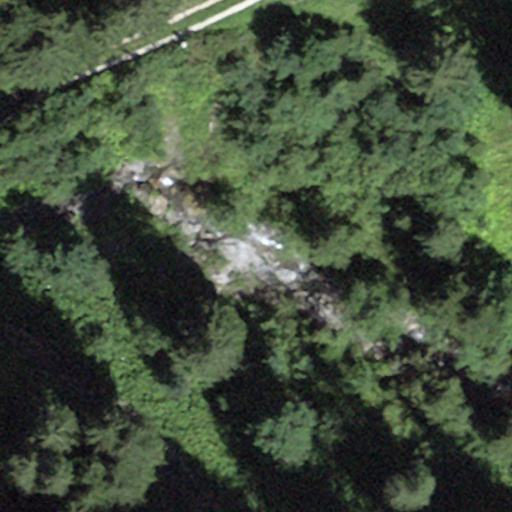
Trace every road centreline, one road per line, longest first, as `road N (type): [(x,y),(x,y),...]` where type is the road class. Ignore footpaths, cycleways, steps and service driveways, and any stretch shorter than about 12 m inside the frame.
road 1 (track): [(0,332),(43,348),(148,426),(211,511)]
road 2 (track): [(234,0),(0,115)]
